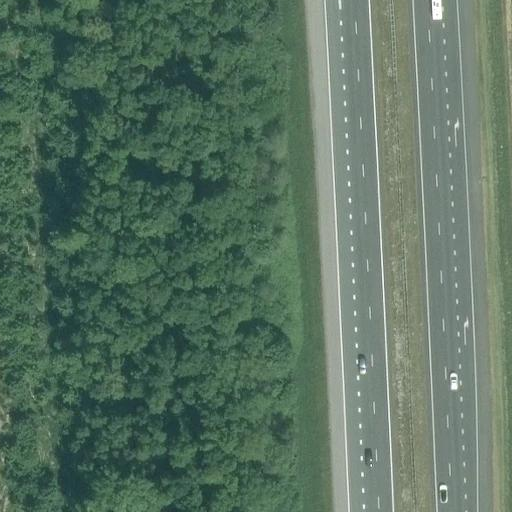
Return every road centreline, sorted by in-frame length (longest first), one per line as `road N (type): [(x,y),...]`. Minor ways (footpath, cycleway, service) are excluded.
road 1 (motorway): [(450,511),(426,0)]
road 2 (motorway): [(354,9),(376,511)]
